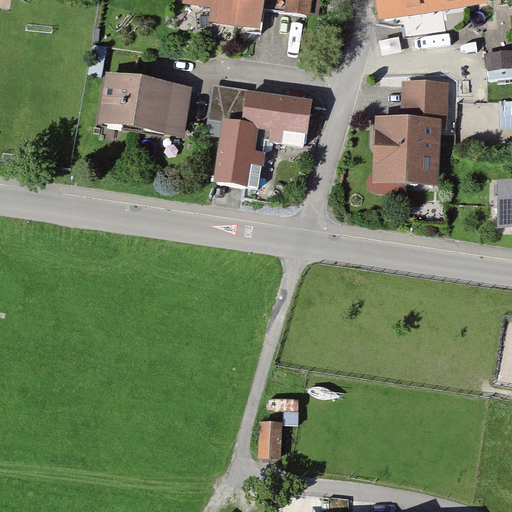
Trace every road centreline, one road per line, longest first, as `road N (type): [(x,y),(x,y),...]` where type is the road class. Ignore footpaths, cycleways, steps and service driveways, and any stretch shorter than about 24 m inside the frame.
road 1 (tertiary): [(303,246),(0,201)]
road 2 (track): [(303,246),(235,473),(211,511)]
road 3 (residential): [(466,511),(235,473)]
road 4 (tertiary): [(511,275),(303,246)]
road 5 (residential): [(303,246),(350,86)]
road 6 (residential): [(221,67),(350,86)]
